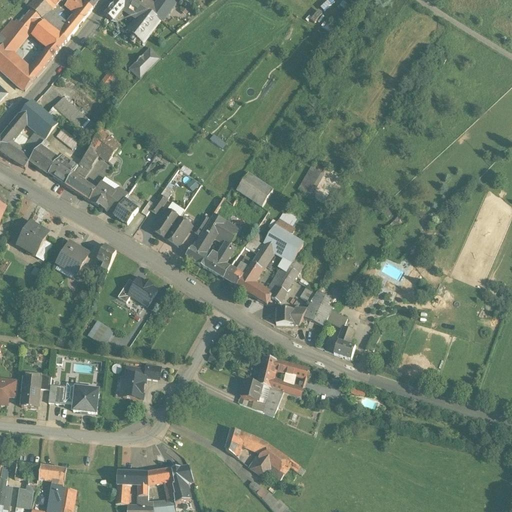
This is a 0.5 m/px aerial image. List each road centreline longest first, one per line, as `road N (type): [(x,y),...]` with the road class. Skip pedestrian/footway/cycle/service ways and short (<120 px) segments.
road 1 (residential): [(226,310),(346,372),(511,430)]
road 2 (residential): [(0,175),(226,310)]
road 3 (secondary): [(0,131),(109,0)]
